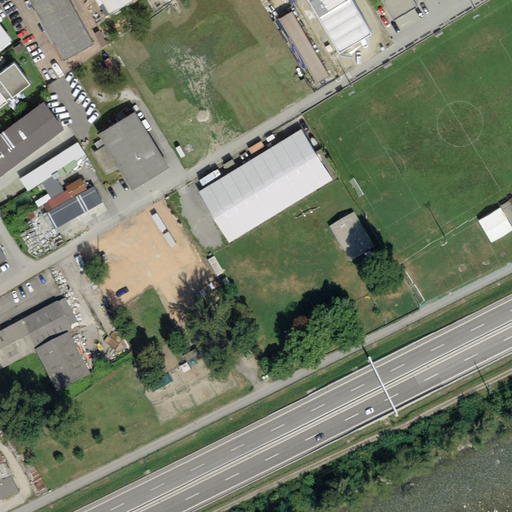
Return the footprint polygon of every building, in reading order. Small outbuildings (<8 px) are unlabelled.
[(26,0),(61,62),(63,60),(93,44),(68,0),(26,0)] [(100,0),(109,14),(134,0),(100,0)] [(372,33),(352,0),(307,0),(338,53),(372,33)] [(412,0),(380,0),(393,21),(417,8),(412,0)] [(291,12),(279,19),(317,84),(329,77),(291,12)] [(0,50),(12,43),(0,26),(0,50)] [(0,108),(7,103),(6,101),(11,97),(12,99),(30,85),(14,64),(0,74),(0,108)] [(0,134),(0,176),(64,129),(44,102),(0,134)] [(136,112),(98,135),(100,139),(94,143),(98,150),(93,153),(106,175),(118,168),(131,191),(169,168),(136,112)] [(198,194),(228,244),(333,180),(303,130),(198,194)] [(20,179),(27,191),(41,183),(57,173),(86,154),(78,142),(20,179)] [(57,173),(41,183),(48,194),(50,198),(64,191),(57,179),(60,177),(57,173)] [(80,178),(65,187),(67,190),(72,199),(87,190),(80,178)] [(72,199),(46,213),(55,229),(103,203),(93,187),(87,190),(72,199)] [(46,213),(72,199),(67,190),(64,191),(50,198),(47,200),(48,202),(42,205),(46,213)] [(47,200),(50,198),(48,194),(34,202),(38,208),(42,205),(48,202),(47,200)] [(511,228),(511,205),(509,200),(499,206),(500,209),(511,228)] [(491,242),(511,230),(511,228),(500,209),(479,221),(491,242)] [(353,213),(330,225),(350,262),(373,249),(353,213)] [(223,274),(215,256),(208,260),(216,277),(223,274)] [(58,301),(0,330),(0,371),(36,353),(56,392),(90,374),(69,332),(72,331),(70,326),(77,322),(65,299),(59,302),(58,301)] [(0,500),(18,491),(0,455),(0,500)]
